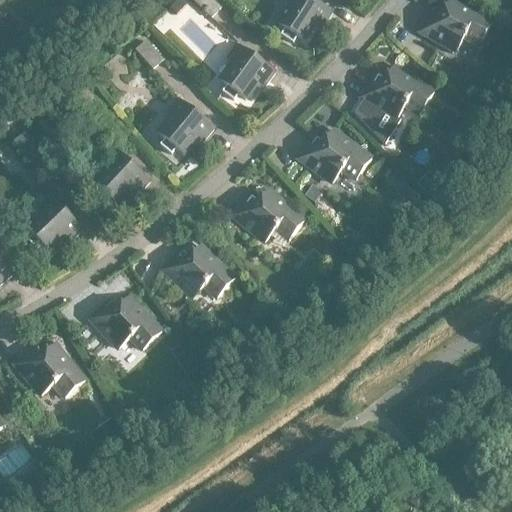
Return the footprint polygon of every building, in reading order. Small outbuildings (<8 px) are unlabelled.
[(194,0),(193,2),(211,20),(221,10),(210,0),(194,0)] [(304,44),(313,30),(320,34),(332,15),(309,0),(285,0),(284,3),(290,7),(278,26),(285,31),(281,37),(293,45),(297,39),(304,44)] [(492,26),(470,13),(469,11),(467,10),(466,9),(464,9),(463,9),(450,2),(438,23),(428,18),(420,33),(457,54),(465,39),(480,48),(492,26)] [(63,11),(55,19),(65,29),(73,21),(63,11)] [(136,52),(153,71),(163,62),(146,43),(136,52)] [(246,102),(255,89),(261,93),(275,74),(237,47),(227,60),(233,64),(220,83),(227,88),(222,94),(234,103),(239,97),(246,102)] [(365,101),(355,117),(385,147),(400,124),(397,122),(406,108),(420,117),(434,96),(413,82),(413,81),(412,80),(412,79),(411,79),(411,78),(410,78),(409,78),(408,77),(407,77),(406,78),(393,69),(380,90),(371,84),(361,99),(365,101)] [(76,100),(92,120),(103,111),(87,91),(76,100)] [(183,157),(193,144),(199,149),(204,144),(214,131),(178,101),(167,114),(173,118),(158,136),(165,142),(160,147),(172,157),(176,151),(183,157)] [(466,112),(452,126),(471,146),(486,132),(466,112)] [(372,162),(351,147),(351,145),(351,144),(349,143),(348,142),(347,142),(346,142),(345,142),(332,133),(318,152),(309,146),(299,160),(333,185),(343,172),(357,182),(372,162)] [(14,144),(29,165),(40,157),(25,136),(14,144)] [(117,208),(129,196),(134,201),(139,196),(150,184),(115,152),(104,164),(110,169),(94,186),(100,192),(95,197),(106,207),(111,202),(117,208)] [(429,177),(418,188),(437,206),(447,195),(429,177)] [(406,202),(399,210),(408,216),(420,200),(403,188),(397,196),(406,202)] [(312,189),(304,200),(314,207),(322,196),(312,189)] [(305,224),(286,208),(286,206),(285,205),(284,204),(283,203),(282,203),(281,202),(280,202),(268,193),(252,211),(244,204),(233,218),(265,245),(276,232),(289,243),(305,224)] [(49,254),(61,243),(66,248),(83,232),(50,198),(38,209),(43,215),(27,231),(33,237),(27,242),(38,253),(43,248),(49,254)] [(419,203),(412,212),(425,222),(432,212),(419,203)] [(337,247),(328,255),(341,269),(350,261),(337,247)] [(235,282),(217,265),(217,263),(216,262),(216,261),(215,260),(214,260),(213,259),(212,259),(211,259),(200,248),(183,266),(175,259),(163,271),(194,301),(205,288),(218,300),(235,282)] [(0,287),(13,277),(0,261),(0,287)] [(162,335),(144,317),(144,316),(144,315),(143,313),(142,312),(141,312),(140,311),(139,311),(128,300),(111,316),(103,308),(90,321),(119,351),(131,340),(143,353),(162,335)] [(180,346),(171,353),(177,361),(186,355),(180,346)] [(85,385),(69,365),(69,364),(69,363),(69,362),(68,361),(67,360),(66,359),(65,359),(64,359),(54,347),(35,362),(28,354),(15,365),(42,398),(54,387),(66,401),(85,385)] [(0,374),(0,378),(2,381),(8,377),(3,371),(0,374)] [(112,419),(93,436),(103,447),(122,431),(112,419)] [(418,489),(408,500),(417,507),(421,507),(429,499),(418,489)]
